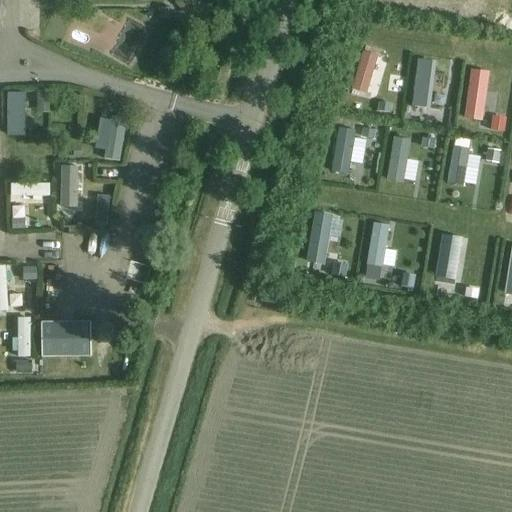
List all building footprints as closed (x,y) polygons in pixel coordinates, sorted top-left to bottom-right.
[(7,95),(8,128),(20,128),(20,107),(23,107),(23,101),(19,101),(19,95),(7,95)] [(114,106),(86,103),(84,114),(96,115),(95,122),(105,123),(106,116),(113,117),(114,106)] [(106,149),(73,145),(72,156),(105,160),(106,149)] [(99,185),(67,184),(67,195),(75,196),(74,204),(91,204),(91,197),(98,197),(99,185)] [(48,185),(12,185),(12,196),(19,196),(19,201),(29,201),(29,196),(48,196),(48,185)] [(391,266),(394,213),(374,212),(372,265),(391,266)] [(447,225),(438,279),(458,282),(467,228),(447,225)] [(29,358),(29,319),(17,319),(17,343),(13,343),(13,351),(17,351),(17,358),(29,358)] [(90,323),(40,324),(41,358),(90,357),(90,323)]
